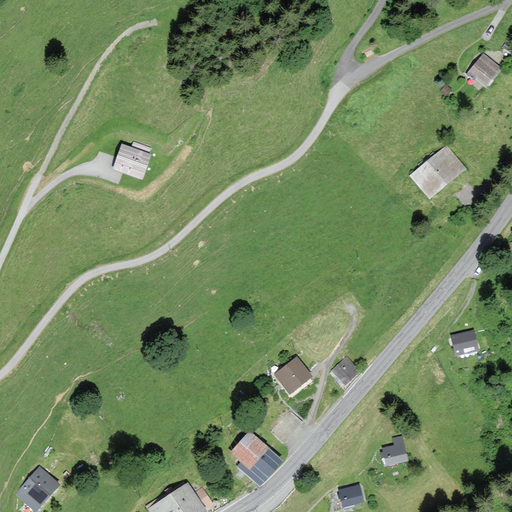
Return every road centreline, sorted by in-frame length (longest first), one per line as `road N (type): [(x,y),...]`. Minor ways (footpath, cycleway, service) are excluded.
road 1 (unclassified): [(348,75),(300,152),(230,190),(164,249),(88,274),(0,375)]
road 2 (primary): [(237,511),(306,450),(511,203)]
road 3 (unclassified): [(0,262),(68,111),(120,34)]
road 4 (unclassified): [(348,75),(507,0)]
road 5 (track): [(472,256),(466,299),(396,411)]
